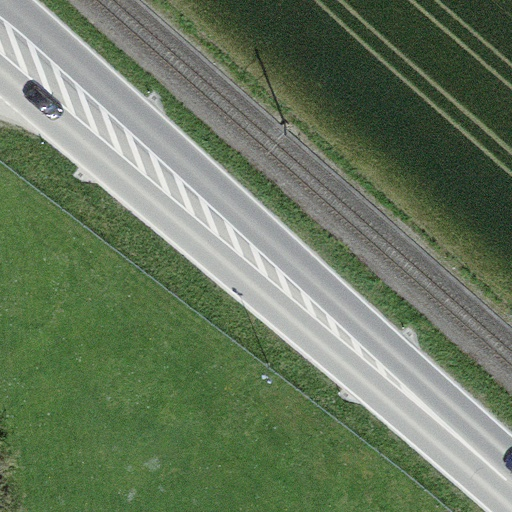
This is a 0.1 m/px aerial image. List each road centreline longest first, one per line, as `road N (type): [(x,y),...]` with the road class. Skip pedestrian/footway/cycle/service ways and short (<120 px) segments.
road 1 (secondary): [(0,29),(511,487)]
road 2 (track): [(511,300),(172,0)]
